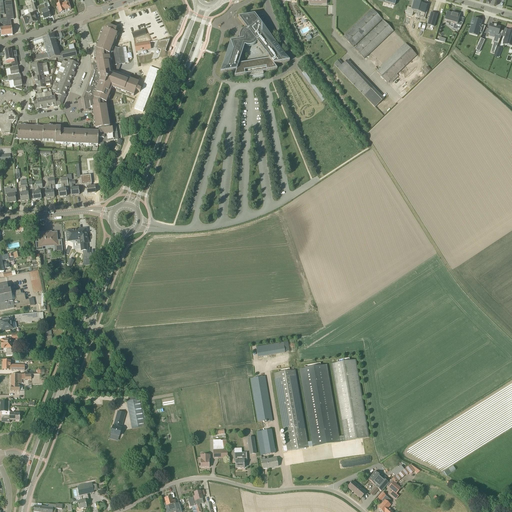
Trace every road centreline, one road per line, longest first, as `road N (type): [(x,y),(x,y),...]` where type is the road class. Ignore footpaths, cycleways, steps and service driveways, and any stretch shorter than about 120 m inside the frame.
road 1 (track): [(511,337),(451,273),(306,54),(281,0)]
road 2 (primary): [(22,511),(126,234)]
road 3 (unclassified): [(363,511),(323,488),(268,491),(202,477),(174,482),(117,511)]
road 4 (primary): [(115,230),(28,465)]
road 5 (primary): [(197,4),(124,204)]
road 6 (primary): [(135,207),(208,8)]
road 7 (residential): [(26,102),(23,115),(30,118),(65,109),(87,53),(76,19)]
